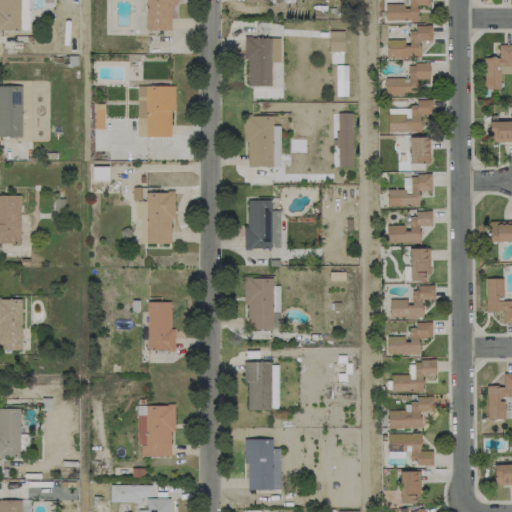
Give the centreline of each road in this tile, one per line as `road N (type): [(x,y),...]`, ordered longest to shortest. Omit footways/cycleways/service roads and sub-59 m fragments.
road 1 (residential): [(463,511),(456,0)]
road 2 (residential): [(208,0),(207,511)]
